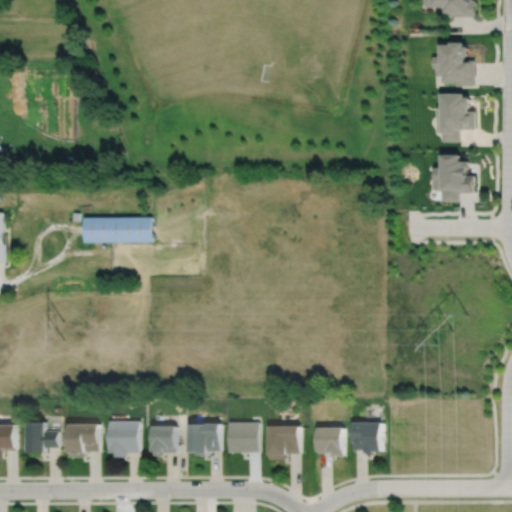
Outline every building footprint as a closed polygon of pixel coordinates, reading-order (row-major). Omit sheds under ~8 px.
[(426,0),(426,6),(447,6),(447,11),(452,11),(452,15),(475,15),(475,0),(426,0)] [(435,55),(435,67),(439,67),(439,75),(446,75),(446,81),(458,81),(458,85),(473,85),(473,76),(475,76),(475,59),(465,59),(465,54),(467,54),(467,45),(463,45),(463,40),(454,40),(454,42),(443,43),(443,55),(435,55)] [(444,92),(444,106),(438,106),(438,131),(443,131),(443,141),(462,141),(462,128),(475,128),(475,110),(467,110),(467,105),(470,105),(470,96),(463,96),(463,92),(444,92)] [(436,167),(436,178),(434,178),(434,189),(444,189),(444,200),(461,200),(461,192),(473,192),(473,185),(475,185),(475,174),(467,174),(467,168),(469,168),(469,160),(464,160),(464,154),(444,154),(444,167),(436,167)] [(84,217),(85,242),(153,241),(153,216),(84,217)] [(109,421),(109,453),(115,453),(115,457),(128,457),(128,453),(140,453),(141,421),(109,421)] [(27,422),(27,454),(45,454),(45,448),(60,448),(60,431),(47,431),(47,422),(27,422)] [(230,422),(230,453),(261,452),(261,422),(230,422)] [(354,423),(354,450),(367,450),(367,455),(376,455),(376,453),(384,453),(385,424),(354,423)] [(68,425),(69,458),(86,457),(86,452),(101,451),(100,424),(68,425)] [(190,424),(190,454),(199,453),(199,456),(208,456),(208,451),(222,451),(222,424),(190,424)] [(0,425),(0,454),(6,454),(6,451),(18,451),(18,425),(0,425)] [(270,427),(270,459),(288,459),(288,454),(302,454),(301,426),(270,427)] [(153,427),(153,447),(152,447),(152,453),(153,453),(154,456),(165,455),(165,453),(178,453),(177,427),(153,427)] [(319,429),(319,453),(332,453),(332,456),(346,456),(345,428),(319,429)]
